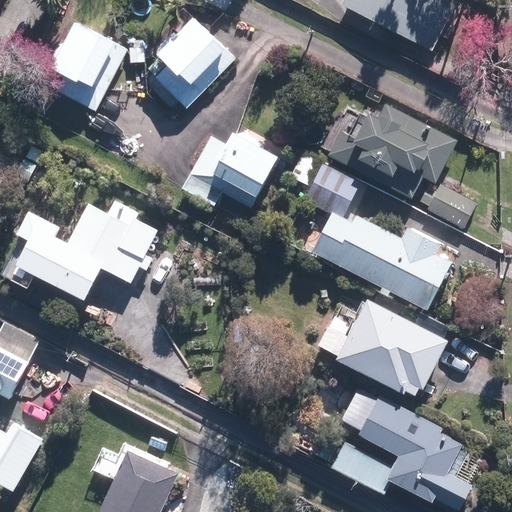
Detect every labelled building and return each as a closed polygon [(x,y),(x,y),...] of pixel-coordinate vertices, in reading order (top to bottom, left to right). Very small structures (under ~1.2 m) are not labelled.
[(449,0),(357,0),(352,11),(433,51),(457,4),(449,0)] [(236,60),(194,17),(158,52),(165,59),(151,72),(187,108),(236,60)] [(129,49),(76,21),(54,64),(67,71),(57,90),(98,111),(129,49)] [(438,182),(459,139),(386,104),(380,116),(370,111),(359,136),(344,129),(331,155),(359,169),(356,175),(390,191),(392,187),(416,198),(427,176),(438,182)] [(212,135),(186,187),(218,204),(225,191),(253,205),(283,145),(242,125),(232,145),(212,135)] [(362,183),(326,165),(310,198),(346,216),(362,183)] [(432,204),(429,209),(467,229),(481,203),(443,184),(438,192),(430,188),(424,200),(432,204)] [(109,213),(89,204),(69,245),(134,277),(159,227),(113,205),(109,213)] [(103,263),(54,238),(60,226),(32,212),(22,233),(33,238),(20,264),(86,297),(103,263)] [(335,213),(316,251),(431,308),(454,262),(437,253),(442,243),(409,227),(404,237),(359,215),(355,222),(335,213)] [(367,298),(338,359),(408,392),(408,391),(418,396),(422,388),(426,390),(451,337),(367,298)] [(0,341),(0,392),(14,399),(34,359),(0,341)] [(445,426),(381,396),(362,436),(400,454),(388,479),(435,501),(437,497),(462,508),(485,459),(462,449),(465,444),(442,433),(445,426)] [(42,432),(3,412),(0,416),(0,476),(15,484),(42,432)] [(341,446),(322,436),(315,451),(334,461),(341,446)] [(394,467),(348,443),(336,465),(382,489),(394,467)] [(135,448),(104,511),(152,511),(175,467),(135,448)]
